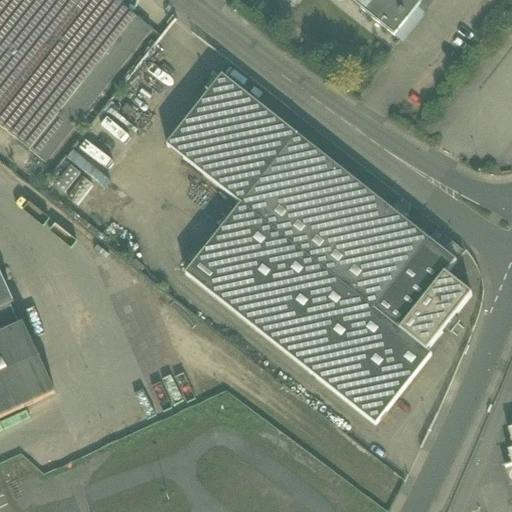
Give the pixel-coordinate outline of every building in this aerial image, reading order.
[(0,125),(31,150),(136,18),(113,0),(85,0),(82,5),(0,108),(0,125)] [(0,0),(0,108),(82,5),(76,0),(0,0)] [(349,0),(396,37),(425,0),(349,0)] [(152,31),(136,18),(31,150),(47,163),(152,31)] [(432,357),(427,353),(427,354),(400,332),(445,275),(446,276),(456,263),(451,259),(441,272),(419,254),(429,242),(296,137),(222,78),(167,148),(241,206),(186,276),(376,427),(432,357)] [(451,259),(429,242),(419,254),(441,272),(451,259)] [(0,272),(0,311),(11,307),(15,305),(0,272)] [(472,297),(446,276),(445,275),(400,332),(427,354),(427,353),(472,297)] [(11,307),(0,311),(0,338),(22,329),(11,307)] [(0,420),(56,395),(25,327),(22,329),(0,338),(0,420)]
